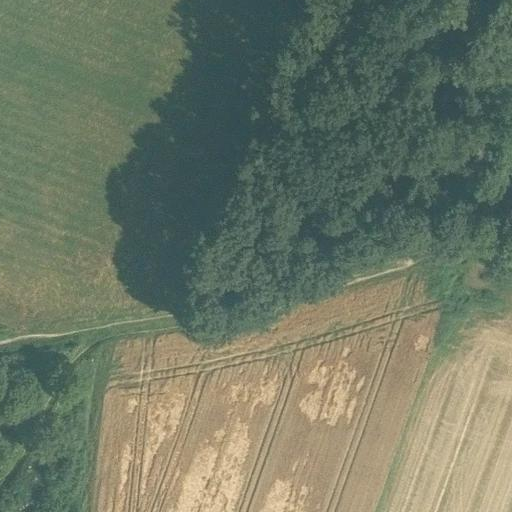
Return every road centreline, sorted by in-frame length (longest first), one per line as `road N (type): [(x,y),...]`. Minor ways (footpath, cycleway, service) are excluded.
road 1 (track): [(267,300),(451,245),(511,266)]
road 2 (track): [(451,245),(511,69)]
